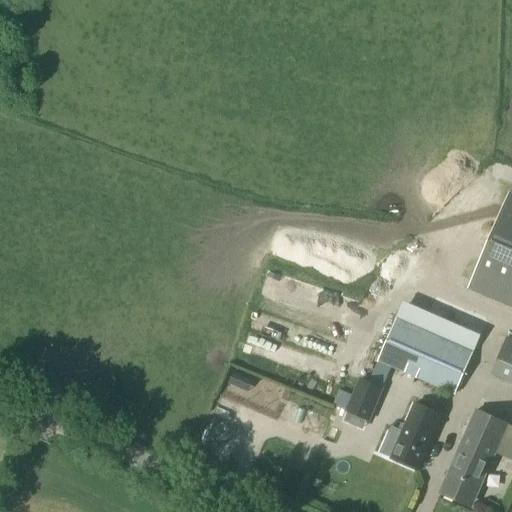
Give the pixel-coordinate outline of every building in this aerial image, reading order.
[(511,195),(511,196),(472,287),(511,304),(511,195)] [(406,304),(380,363),(455,396),(482,337),(406,304)] [(286,335),(292,317),(261,307),(256,325),(286,335)] [(494,372),(511,379),(511,339),(509,338),(494,372)] [(361,380),(348,411),(370,421),(383,390),(361,380)] [(393,428),(381,454),(392,459),(418,470),(419,469),(442,415),(416,404),(404,433),(393,428)] [(477,411),(441,494),(472,507),(496,453),(511,459),(511,426),(508,425),(508,424),(477,411)]
